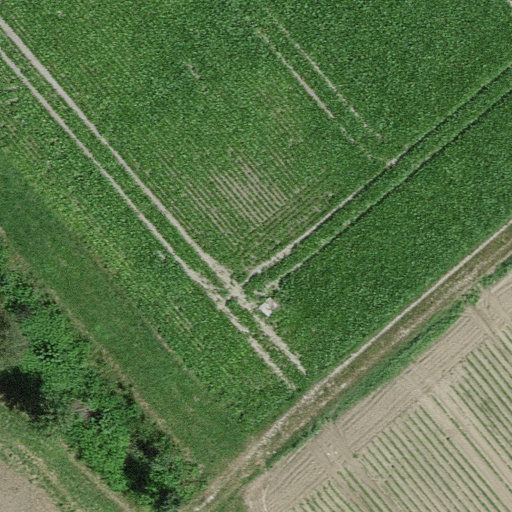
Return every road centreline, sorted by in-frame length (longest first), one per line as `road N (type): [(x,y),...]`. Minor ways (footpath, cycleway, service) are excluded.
road 1 (track): [(511,242),(188,511)]
road 2 (track): [(136,511),(48,422),(0,393)]
